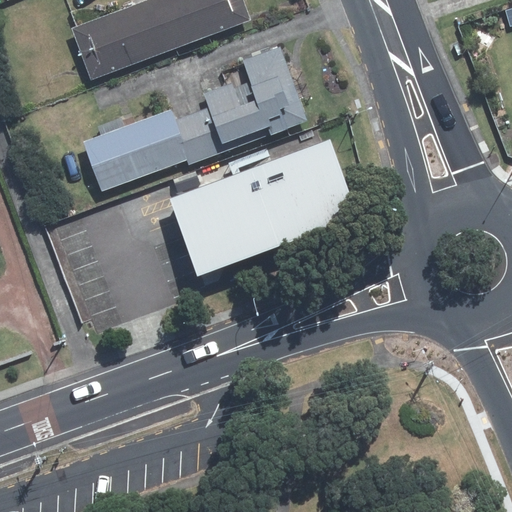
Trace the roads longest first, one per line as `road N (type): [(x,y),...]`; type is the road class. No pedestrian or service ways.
road 1 (tertiary): [(0,434),(247,345)]
road 2 (tertiary): [(443,307),(247,345)]
road 3 (tertiary): [(247,345),(357,281),(417,259)]
road 4 (secondary): [(427,224),(395,45)]
road 5 (secondary): [(395,45),(473,199)]
road 6 (secondary): [(511,423),(459,314)]
